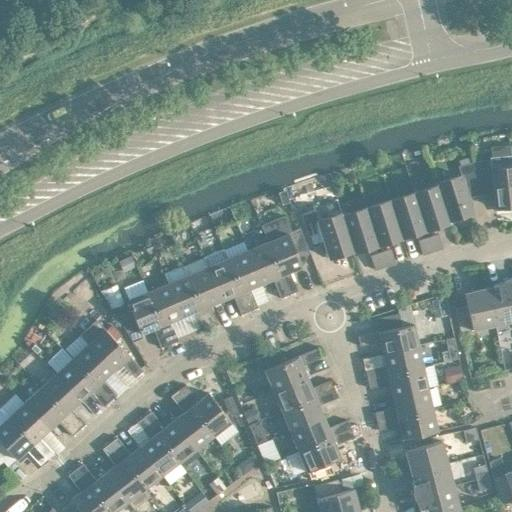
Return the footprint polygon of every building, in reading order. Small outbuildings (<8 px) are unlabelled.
[(490,159),(474,161),(479,186),(491,185),(494,187),(494,191),(495,207),(511,205),(511,154),(490,157),(490,159)] [(436,183),(437,185),(438,185),(449,219),(473,212),(468,197),(467,193),(469,189),(479,186),(474,161),(458,166),(461,175),(436,183)] [(438,185),(437,185),(414,192),(425,229),(450,221),(449,219),(438,185)] [(285,189),(279,192),(283,203),(290,201),(285,189)] [(414,192),(390,200),(402,237),(425,229),(414,192)] [(390,200),(366,207),(378,244),(402,237),(390,200)] [(366,207),(343,215),(353,249),(353,250),(354,252),(378,244),(366,207)] [(343,215),(342,213),(318,220),(315,211),(302,215),(310,239),(320,236),(323,238),(325,242),(324,242),(329,257),(353,250),(353,249),(343,215)] [(263,230),(267,241),(289,294),(298,290),(290,271),(302,266),(298,257),(310,252),(300,228),(288,233),(283,221),(263,230)] [(439,233),(428,237),(433,251),(443,248),(439,233)] [(433,251),(428,237),(418,240),(423,254),(433,251)] [(267,241),(247,250),(261,283),(272,278),(280,298),(289,294),(267,241)] [(381,252),(385,266),(395,263),(391,248),(381,252)] [(247,250),(227,258),(249,311),(258,307),(250,288),(261,283),(247,250)] [(381,252),(371,255),(375,269),(385,266),(381,252)] [(130,256),(119,261),(124,271),(135,265),(130,256)] [(227,258),(208,266),(221,300),(233,295),(241,314),(249,311),(227,258)] [(208,266),(188,274),(209,327),(218,324),(210,304),(221,300),(208,266)] [(188,274),(168,283),(181,316),(193,312),(201,331),(209,327),(188,274)] [(488,288),(487,288),(495,325),(511,321),(511,293),(509,280),(488,288)] [(168,283),(148,291),(170,344),(178,340),(170,321),(181,316),(168,283)] [(495,325),(487,288),(464,293),(467,305),(455,308),(461,332),(495,325)] [(170,344),(148,291),(127,300),(134,316),(124,320),(133,342),(143,337),(141,333),(153,328),(161,347),(170,344)] [(399,313),(376,318),(379,331),(402,326),(399,313)] [(80,335),(88,343),(112,370),(122,362),(136,377),(143,370),(106,330),(110,326),(102,318),(80,335)] [(380,341),(383,353),(418,345),(414,323),(402,326),(379,331),(358,336),(360,346),(380,341)] [(454,338),(446,339),(450,360),(458,358),(454,338)] [(88,343),(72,358),(111,400),(117,394),(103,378),(112,370),(88,343)] [(366,370),(368,379),(423,366),(418,345),(383,353),(386,365),(366,370)] [(265,371),(273,390),(307,376),(302,365),(321,357),(317,348),(284,362),(278,350),(255,359),(260,373),(265,371)] [(72,358),(56,373),(81,399),(90,391),(104,406),(111,400),(72,358)] [(460,365),(444,369),(447,383),(463,380),(460,365)] [(390,383),(393,395),(428,387),(423,366),(368,379),(370,388),(390,383)] [(56,373),(40,387),(79,429),(86,423),(72,408),(81,399),(56,373)] [(273,390),(282,410),(334,388),(331,380),(311,388),(307,376),(273,390)] [(186,384),(178,390),(213,435),(231,421),(209,393),(198,401),(186,384)] [(40,387),(24,402),(49,429),(58,420),(72,435),(79,429),(40,387)] [(375,412),(377,421),(432,409),(428,387),(393,395),(395,407),(375,412)] [(282,410),(290,430),(323,416),(319,405),(338,397),(334,388),(282,410)] [(183,412),(174,420),(196,448),(213,435),(178,390),(171,396),(183,412)] [(231,395),(223,399),(229,414),(232,413),(233,417),(239,414),(231,395)] [(24,402),(8,417),(47,458),(54,452),(40,437),(49,429),(24,402)] [(47,458),(8,417),(0,407),(0,440),(16,458),(26,449),(40,465),(47,458)] [(432,409),(377,421),(379,430),(399,426),(402,438),(437,431),(432,409)] [(151,411),(144,416),(179,462),(196,448),(174,420),(164,427),(151,411)] [(149,438),(140,446),(162,475),(179,462),(144,416),(137,422),(149,438)] [(290,430),(298,450),(351,428),(347,420),(328,428),(323,416),(290,430)] [(259,421),(249,425),(257,444),(267,440),(259,421)] [(463,430),(466,442),(479,439),(476,427),(463,430)] [(351,428),(298,450),(307,471),(327,462),(340,457),(335,445),(354,437),(351,428)] [(117,437),(110,443),(145,488),(162,475),(140,446),(130,453),(117,437)] [(272,439),(257,445),(265,463),(280,457),(272,439)] [(0,440),(0,457),(4,461),(8,466),(16,458),(0,440)] [(405,450),(411,473),(448,463),(442,441),(405,450)] [(115,465),(105,472),(127,501),(133,509),(151,496),(145,488),(110,443),(102,448),(115,465)] [(244,461),(235,467),(242,475),(250,469),(244,461)] [(327,462),(307,471),(310,479),(332,474),(327,462)] [(83,463),(76,469),(108,511),(113,511),(127,501),(105,472),(96,480),(83,463)] [(411,474),(413,496),(454,485),(448,463),(411,473),(412,473),(411,474)] [(473,467),(476,479),(489,476),(486,464),(473,467)] [(108,511),(76,469),(68,475),(81,491),(70,499),(72,501),(61,509),(63,511),(108,511)] [(511,470),(493,478),(500,502),(511,497),(511,470)] [(218,476),(208,483),(217,494),(226,487),(218,476)] [(489,476),(476,479),(480,491),(492,488),(489,476)] [(314,486),(320,511),(353,511),(359,510),(353,488),(341,491),(338,479),(314,486)] [(443,511),(460,508),(454,485),(413,496),(420,511),(443,511)] [(201,491),(184,504),(190,511),(193,511),(208,501),(201,491)]
